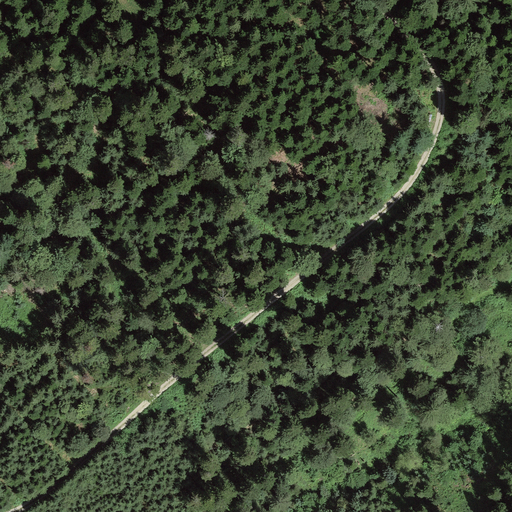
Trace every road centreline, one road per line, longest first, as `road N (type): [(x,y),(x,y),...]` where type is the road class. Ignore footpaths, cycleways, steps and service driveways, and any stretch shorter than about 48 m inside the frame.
road 1 (track): [(374,0),(428,59),(443,89),(438,130),(415,177),(60,481),(12,511)]
road 2 (track): [(511,283),(460,314),(399,382),(226,511)]
